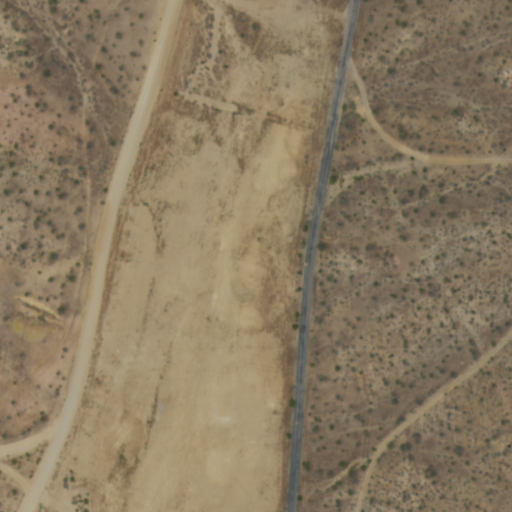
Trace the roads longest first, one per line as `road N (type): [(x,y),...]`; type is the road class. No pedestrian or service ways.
road 1 (residential): [(24,511),(78,360),(113,202),(173,0)]
road 2 (residential): [(343,0),(310,206),(288,511)]
